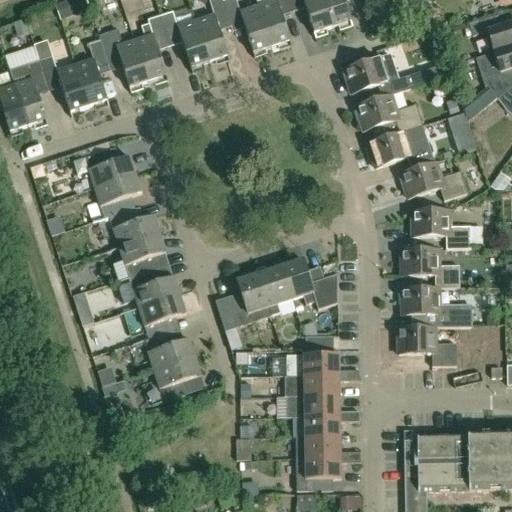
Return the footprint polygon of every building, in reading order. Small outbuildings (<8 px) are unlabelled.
[(222,1),(221,0),(209,0),(208,0),(211,10),(223,5),(222,1)] [(225,0),(222,1),(223,5),(225,10),(237,6),(234,0),(225,0)] [(333,29),(322,0),(302,0),(315,41),(316,40),(314,35),(333,29)] [(322,0),(333,29),(350,24),(351,29),(352,29),(344,3),(350,1),(349,0),(322,0)] [(257,7),(271,48),(289,42),(291,48),(276,1),(257,7)] [(74,16),(69,3),(55,8),(60,21),(74,16)] [(271,48),(257,7),(239,13),(254,60),(255,60),(253,54),(271,48)] [(160,18),(163,26),(175,22),(173,14),(160,18)] [(194,22),(208,63),(226,57),(228,63),(229,62),(214,16),(194,22)] [(155,44),(167,40),(163,26),(160,18),(147,22),(149,26),(141,29),(145,40),(134,44),(148,84),(165,79),(167,84),(168,83),(155,44)] [(208,63),(194,22),(177,28),(192,75),(193,74),(191,69),(208,63)] [(470,26),(473,39),(483,36),(479,23),(470,26)] [(494,54),(511,48),(511,25),(487,34),(494,54)] [(118,32),(99,38),(101,43),(110,72),(122,68),(131,95),(132,95),(130,90),(148,84),(134,44),(123,48),(118,32)] [(92,61),(75,67),(88,107),(106,101),(97,76),(110,72),(101,43),(88,47),(91,55),(90,56),(92,61)] [(511,79),(510,73),(511,71),(511,48),(494,54),(474,61),(484,89),(487,88),(496,100),(511,89),(511,79)] [(52,58),(39,63),(42,71),(55,67),(52,58)] [(392,98),(413,91),(409,79),(388,86),(380,61),(346,72),(353,96),(379,88),(383,101),(392,98)] [(39,63),(9,72),(28,128),(45,123),(47,128),(48,128),(31,75),(42,71),(39,63)] [(88,107),(75,67),(56,73),(69,113),(88,107)] [(28,128),(9,72),(6,73),(10,89),(8,89),(4,76),(0,77),(0,106),(11,139),(10,134),(28,128)] [(511,89),(496,100),(506,113),(511,117),(511,89)] [(383,101),(357,109),(365,133),(395,123),(399,136),(404,135),(424,128),(417,106),(397,113),(392,98),(383,101)] [(62,133),(64,145),(84,141),(81,129),(62,133)] [(399,136),(369,146),(377,170),(407,161),(411,173),(434,166),(427,144),(409,150),(404,135),(399,136)] [(472,139),(455,145),(459,157),(475,151),(472,139)] [(113,163),(110,152),(84,161),(93,190),(134,177),(128,158),(113,163)] [(436,165),(434,166),(411,173),(401,176),(409,201),(440,191),(444,203),(468,196),(461,174),(441,180),(436,165)] [(511,196),(511,195),(511,177),(510,176),(501,190),(511,196)] [(140,196),(134,177),(93,190),(98,206),(103,221),(108,220),(129,213),(125,200),(131,199),(140,196)] [(114,238),(118,251),(160,238),(153,218),(143,221),(138,223),(134,211),(129,213),(108,220),(114,238)] [(445,253),(471,253),(471,229),(449,229),(449,213),(413,214),(414,241),(445,240),(445,253)] [(137,278),(133,265),(165,255),(160,238),(118,251),(128,280),(137,278)] [(435,280),(435,292),(439,292),(460,292),(459,269),(439,269),(438,253),(402,254),(402,280),(435,280)] [(280,269),(290,302),(302,298),(305,307),(315,304),(318,312),(337,306),(336,277),(310,286),(302,262),(280,269)] [(256,277),(270,319),(281,315),(278,306),(290,302),(280,269),(256,277)] [(135,301),(138,311),(179,298),(173,279),(147,288),(143,276),(137,278),(128,280),(130,285),(120,288),(118,292),(123,306),(135,301)] [(270,319),(256,277),(236,284),(240,294),(214,303),(225,334),(270,319)] [(435,292),(403,293),(403,318),(436,317),(436,331),(461,330),(461,307),(439,307),(439,292),(435,292)] [(84,295),(73,299),(76,309),(88,305),(84,295)] [(156,338),(152,327),(185,316),(179,298),(138,311),(148,341),(151,339),(156,338)] [(435,331),(398,331),(399,358),(432,357),(432,369),(457,369),(457,346),(436,346),(435,331)] [(332,338),(305,339),(305,353),(333,352),(332,338)] [(153,373),(194,360),(188,342),(155,352),(151,339),(148,341),(128,347),(135,369),(150,364),(153,373)] [(248,367),(248,355),(235,355),(236,367),(248,367)] [(287,380),(303,379),(337,379),(338,373),(337,357),(287,358),(287,380)] [(174,387),(200,378),(194,360),(153,373),(156,382),(140,387),(147,408),(178,398),(174,387)] [(501,370),(491,371),(491,381),(501,380),(501,370)] [(357,372),(347,373),(347,383),(357,383),(357,372)] [(347,373),(338,373),(337,379),(303,379),(304,400),(338,399),(338,383),(347,383),(347,373)] [(287,420),(304,420),(338,420),(338,413),(338,399),(304,400),(287,400),(287,420)] [(348,413),(338,413),(338,420),(304,420),(304,440),(339,440),(339,424),(348,424),(348,413)] [(358,413),(348,413),(348,424),(358,424),(358,413)] [(511,436),(403,438),(403,511),(425,511),(425,495),(511,493),(511,436)] [(295,441),(295,461),(339,461),(339,454),(339,440),(304,440),(304,441),(295,441)] [(339,461),(295,461),(296,494),(332,493),(332,481),(340,481),(340,465),(349,465),(348,454),(339,454),(339,461)] [(358,454),(348,454),(349,465),(359,465),(358,454)]
